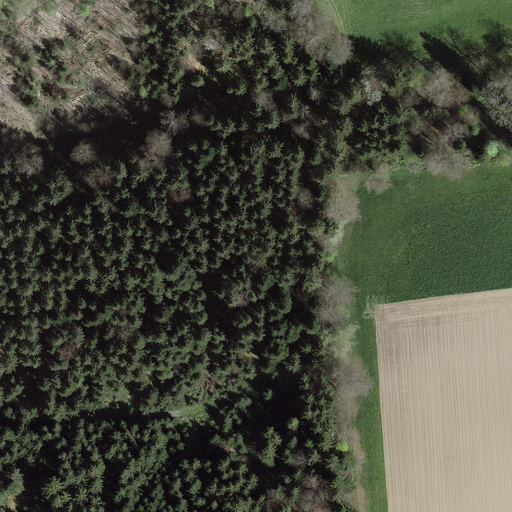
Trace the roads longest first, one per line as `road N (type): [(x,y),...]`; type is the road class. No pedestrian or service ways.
road 1 (track): [(0,426),(67,426),(263,391),(298,383),(344,352)]
road 2 (track): [(511,45),(200,100)]
